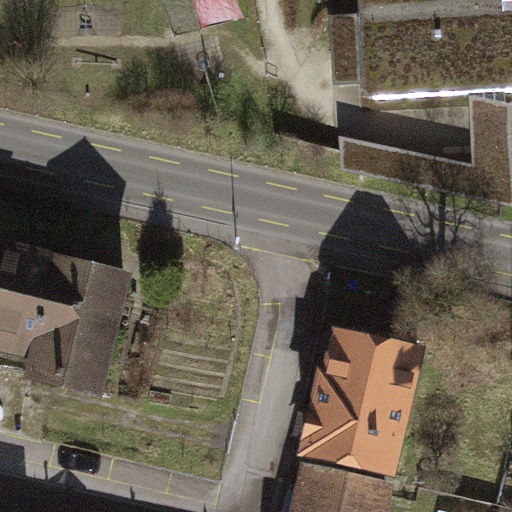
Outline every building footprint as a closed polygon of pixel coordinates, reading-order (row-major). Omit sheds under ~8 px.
[(511,0),(366,0),(372,95),(478,89),(505,88),(511,87),(511,0)] [(473,164),(344,138),(346,169),(511,203),(511,103),(505,102),(505,88),(478,89),(477,96),(470,95),(473,164)] [(0,234),(0,350),(124,379),(150,269),(0,234)] [(349,329),(319,465),(419,488),(450,352),(349,329)] [(413,511),(419,488),(319,465),(307,511),(413,511)]
